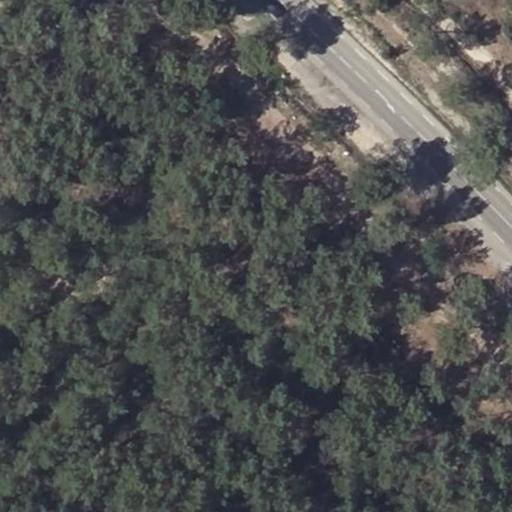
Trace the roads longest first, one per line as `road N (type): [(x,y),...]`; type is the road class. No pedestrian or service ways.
road 1 (track): [(511,358),(451,312),(323,322),(286,306),(248,258),(166,202),(0,170)]
road 2 (track): [(451,312),(155,0)]
road 3 (primary): [(274,0),(511,232)]
road 4 (track): [(511,91),(420,0)]
